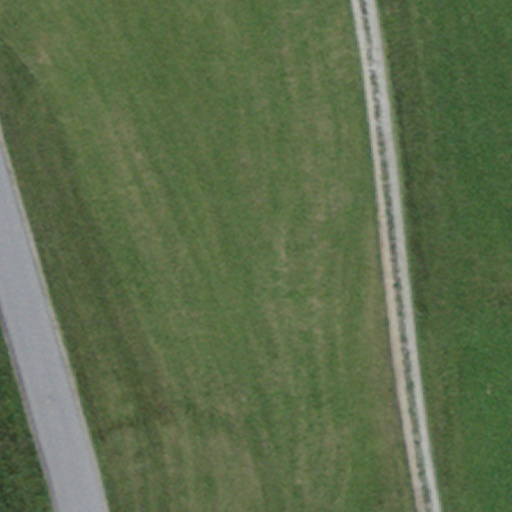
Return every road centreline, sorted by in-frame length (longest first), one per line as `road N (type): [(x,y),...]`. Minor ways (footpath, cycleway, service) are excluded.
road 1 (track): [(430,511),(363,0)]
road 2 (unclassified): [(0,234),(79,511)]
